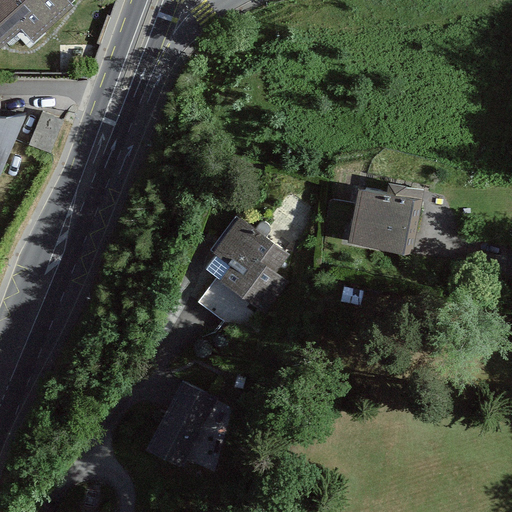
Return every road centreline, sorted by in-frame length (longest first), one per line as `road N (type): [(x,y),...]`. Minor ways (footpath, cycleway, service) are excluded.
road 1 (secondary): [(97,164),(0,403)]
road 2 (secondary): [(97,164),(184,40),(234,0)]
road 3 (secondary): [(156,0),(97,164)]
